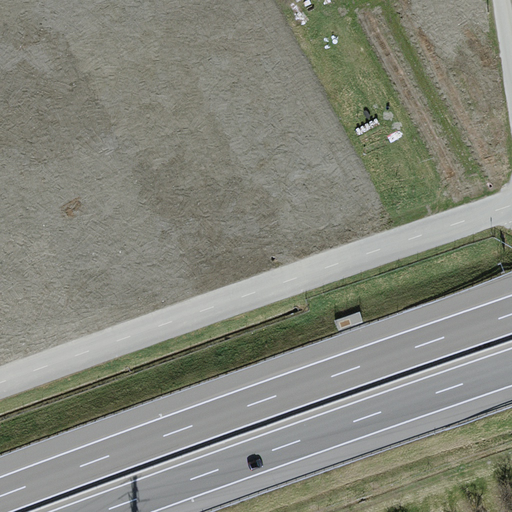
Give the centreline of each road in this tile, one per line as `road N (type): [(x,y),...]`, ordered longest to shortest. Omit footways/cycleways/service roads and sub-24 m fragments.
road 1 (motorway): [(511,313),(0,495)]
road 2 (unclassified): [(511,204),(0,383)]
road 3 (motorway): [(103,511),(511,367)]
